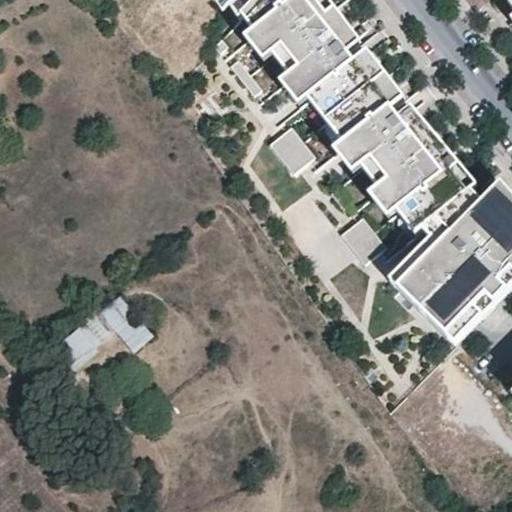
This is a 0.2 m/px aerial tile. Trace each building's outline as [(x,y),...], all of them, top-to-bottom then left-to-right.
[(225,0),(241,22),(244,18),(261,0),(225,0)] [(363,45),(327,0),(321,0),(319,2),(317,0),(261,0),(244,18),(419,237),(423,234),(472,195),(465,186),(471,180),(460,166),(454,171),(447,162),(453,157),(443,144),(437,149),(430,140),(436,136),(408,100),(402,105),(394,95),(400,90),(380,65),(374,70),(357,50),(363,45)] [(293,80),(244,18),(241,22),(235,29),(282,88),(293,80)] [(231,31),(215,42),(256,101),(272,90),(231,31)] [(371,54),(363,45),(357,50),(365,59),(371,54)] [(380,65),(371,54),(365,59),(374,70),(380,65)] [(408,100),(400,90),(394,95),(402,105),(408,100)] [(419,237),(311,102),(300,111),(408,246),(419,237)] [(294,176),(318,158),(292,123),(269,141),(294,176)] [(443,144),(436,136),(430,140),(437,149),(443,144)] [(460,166),(453,157),(447,162),(454,171),(460,166)] [(479,189),(471,180),(465,186),(472,195),(474,193),(479,189)] [(511,291),(511,198),(503,188),(486,206),(440,252),(432,243),(391,284),(456,348),(511,291)] [(440,252),(486,206),(474,193),(472,195),(423,234),(432,243),(440,252)] [(154,338),(120,297),(100,314),(116,333),(134,355),(154,338)] [(116,333),(100,314),(97,310),(80,324),(77,327),(78,328),(96,350),(116,333)] [(96,350),(78,328),(49,353),(69,378),(99,353),(96,350)]
